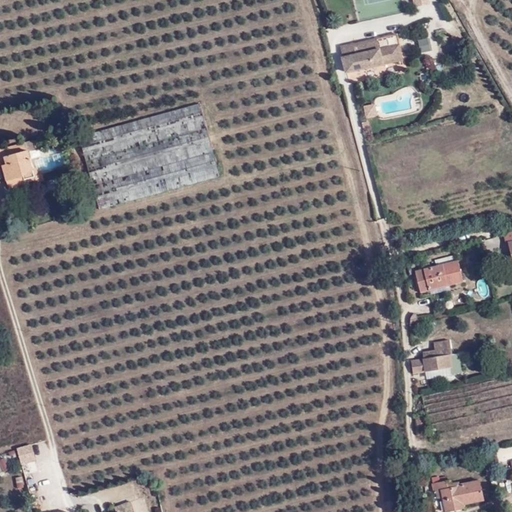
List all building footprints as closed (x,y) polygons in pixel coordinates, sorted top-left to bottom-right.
[(400,32),(343,46),(352,85),(410,71),(400,32)] [(428,37),(417,40),(421,53),(431,50),(428,37)] [(200,102),(77,135),(96,213),(223,178),(200,102)] [(364,104),(364,117),(377,116),(377,103),(364,104)] [(33,139),(0,148),(0,167),(4,166),(9,191),(28,189),(25,181),(39,177),(38,173),(30,151),(37,149),(33,139)] [(460,259),(416,270),(422,292),(466,281),(460,259)] [(411,324),(419,319),(415,313),(408,318),(411,324)] [(426,360),(413,362),(415,372),(428,370),(429,377),(463,371),(459,351),(456,352),(453,338),(434,341),(436,349),(424,352),(426,360)] [(38,460),(31,444),(18,448),(26,473),(39,471),(34,460),(38,460)] [(502,459),(511,457),(511,447),(500,449),(502,459)] [(5,457),(0,459),(0,464),(3,473),(10,469),(5,457)] [(446,475),(431,477),(433,490),(436,491),(438,501),(443,500),(445,511),(450,511),(468,509),(467,506),(487,501),(482,479),(454,485),(453,479),(448,479),(446,475)] [(119,511),(136,511),(132,500),(117,506),(119,511)]
